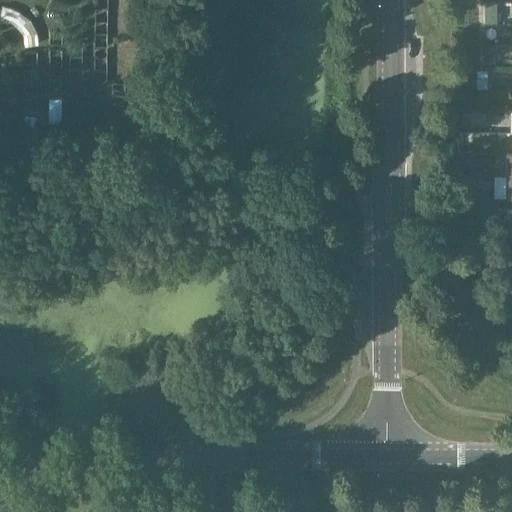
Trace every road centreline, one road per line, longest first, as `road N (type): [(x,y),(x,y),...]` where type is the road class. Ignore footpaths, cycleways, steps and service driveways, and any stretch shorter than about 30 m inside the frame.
road 1 (tertiary): [(385,455),(226,458),(0,484)]
road 2 (tertiary): [(385,455),(386,236)]
road 3 (tertiary): [(387,168),(389,0)]
road 4 (tertiary): [(511,457),(385,455)]
